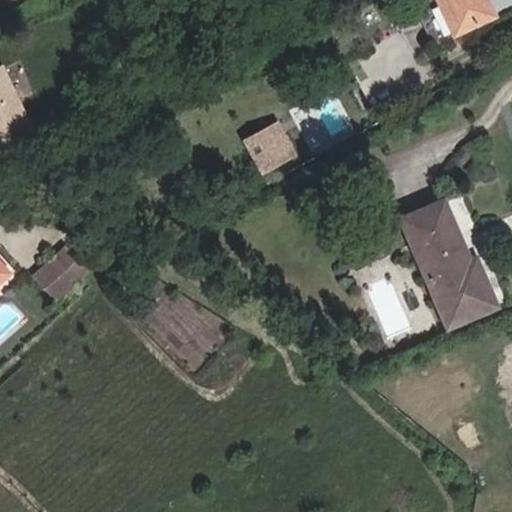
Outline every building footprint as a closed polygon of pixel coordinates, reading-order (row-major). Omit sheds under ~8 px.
[(436,0),(453,34),(494,16),(486,0),(436,0)] [(0,151),(32,136),(0,65),(0,151)] [(281,117),(242,133),(258,172),(297,157),(281,117)] [(74,193),(90,183),(84,174),(68,184),(74,193)] [(443,200),(400,219),(447,328),(451,326),(455,334),(464,330),(461,322),(496,306),(475,257),(468,260),(443,200)] [(33,280),(55,304),(89,273),(68,250),(33,280)] [(114,288),(130,302),(152,277),(137,263),(114,288)] [(468,450),(481,442),(469,425),(457,433),(468,450)]
